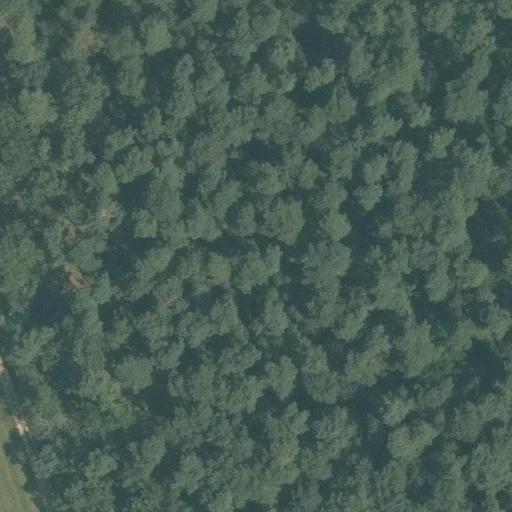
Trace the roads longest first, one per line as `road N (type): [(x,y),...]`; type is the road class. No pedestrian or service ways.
road 1 (track): [(0,119),(217,0)]
road 2 (track): [(51,511),(0,371)]
